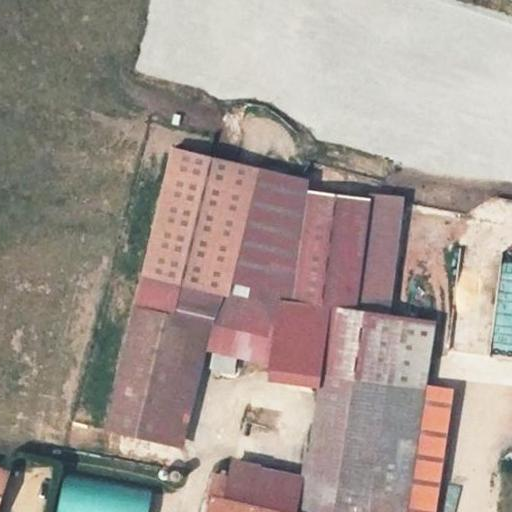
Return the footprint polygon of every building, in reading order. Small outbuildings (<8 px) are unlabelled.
[(141,278),(254,293),(280,297),(387,315),(399,202),(310,193),(310,180),(174,144),(141,278)] [(503,186),(511,186),(511,159),(505,159),(503,186)] [(461,245),(433,242),(428,282),(456,285),(461,245)] [(192,451),(203,352),(213,353),(211,369),(225,371),(226,356),(271,362),(280,297),(254,293),(252,298),(201,293),(135,285),(115,441),(192,451)] [(271,362),(322,368),(381,377),(385,331),(387,315),(280,297),(271,362)] [(429,338),(385,331),(381,377),(423,382),(429,338)] [(365,511),(381,377),(322,368),(310,453),(306,452),(302,482),(297,511),(365,511)] [(405,511),(425,383),(423,382),(381,377),(365,511),(405,511)] [(0,463),(0,494),(8,466),(0,463)] [(209,494),(256,505),(263,474),(264,469),(235,463),(232,477),(214,473),(209,494)] [(59,511),(150,511),(155,489),(67,472),(59,511)] [(297,511),(302,482),(263,474),(256,505),(288,511),(290,511),(297,511)] [(290,511),(288,511),(256,505),(209,494),(208,498),(211,498),(207,511),(290,511)]
